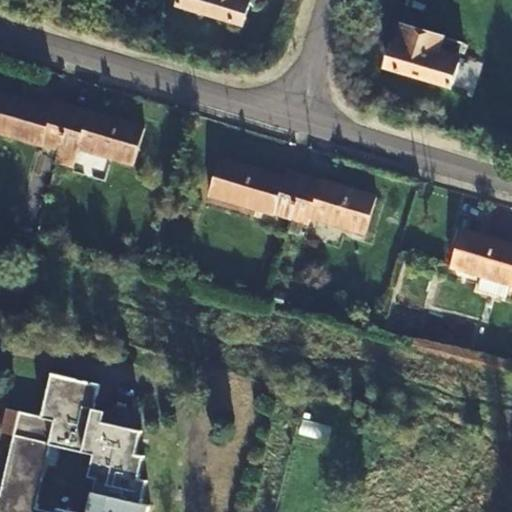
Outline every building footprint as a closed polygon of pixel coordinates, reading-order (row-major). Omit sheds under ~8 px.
[(247,0),(179,0),(177,7),(244,26),(251,3),(247,1),(247,0)] [(442,48),(445,36),(403,23),(397,41),(394,40),(386,66),(452,86),(461,54),(442,48)] [(442,48),(461,54),(465,42),(445,36),(442,48)] [(0,133),(60,151),(73,109),(56,104),(54,111),(0,94),(0,133)] [(145,131),(73,109),(60,151),(77,156),(79,149),(135,165),(145,131)] [(210,195),(292,219),(305,177),(286,172),(284,178),(220,160),(210,195)] [(377,199),(305,177),(292,219),(308,224),(310,217),(367,234),(377,199)] [(450,266),(511,284),(511,245),(461,230),(450,266)] [(119,511),(137,434),(124,430),(129,411),(110,406),(105,426),(102,425),(104,414),(92,410),(97,387),(47,375),(37,415),(4,406),(4,407),(0,419),(0,420),(0,431),(12,434),(0,485),(0,511),(119,511)] [(137,434),(119,511),(149,511),(150,508),(140,506),(145,482),(139,480),(144,458),(135,455),(140,435),(137,434)]
